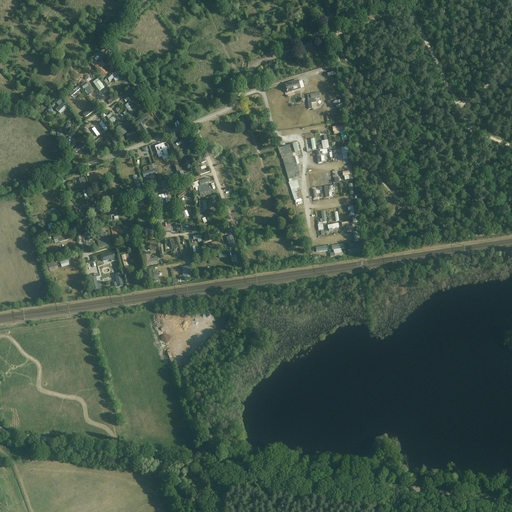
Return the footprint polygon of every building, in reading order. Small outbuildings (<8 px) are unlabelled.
[(262,12),(265,18),(273,14),(271,8),(262,12)] [(184,49),(187,55),(198,49),(215,40),(212,34),(184,49)] [(203,48),(208,56),(213,53),(208,45),(203,48)] [(202,58),(198,49),(187,55),(186,56),(190,64),(202,58)] [(101,61),(94,67),(104,77),(108,73),(102,68),(105,65),(101,61)] [(300,89),(298,81),(285,85),(287,90),(286,90),(287,93),(292,92),(300,89)] [(76,84),(67,91),(69,94),(78,87),(76,84)] [(88,87),(84,90),(89,98),(93,95),(88,87)] [(80,91),(71,98),(74,101),(82,94),(80,91)] [(317,96),(317,91),(306,91),(307,106),(314,106),(313,96),(317,96)] [(128,105),(124,108),(130,117),(135,114),(128,105)] [(53,113),(57,118),(65,111),(61,106),(53,113)] [(83,116),(90,110),(87,107),(80,112),(83,116)] [(142,114),(134,120),(143,132),(147,130),(140,121),(145,118),(142,114)] [(111,115),(104,120),(107,125),(110,123),(112,125),(117,122),(111,115)] [(97,135),(94,131),(89,134),(93,140),(95,139),(94,137),(97,135)] [(316,144),(316,147),(326,145),(325,138),(319,139),(320,143),(316,144)] [(155,150),(157,149),(160,155),(166,153),(161,141),(153,144),(155,150)] [(287,146),(279,149),(278,149),(280,155),(281,154),(282,159),(283,159),(289,182),(297,180),(296,178),(298,177),(297,174),(298,174),(299,172),(298,167),(296,166),(294,166),(292,157),(293,157),(292,154),(299,152),(297,144),(289,146),(290,147),(289,147),(288,147),(287,146)] [(75,151),(78,154),(84,150),(81,146),(75,151)] [(324,148),(315,148),(315,160),(322,160),(322,153),(324,153),(324,148)] [(341,179),(350,178),(349,169),(340,170),(341,179)] [(155,171),(142,174),(143,179),(156,176),(155,171)] [(209,177),(198,181),(200,186),(211,181),(209,177)] [(86,178),(78,180),(81,190),(89,188),(86,178)] [(333,191),(339,191),(338,182),(331,182),(332,189),(330,184),(321,185),(321,191),(319,186),(315,186),(311,188),(311,189),(313,193),(313,197),(316,196),(315,190),(318,197),(319,196),(321,196),(329,195),(333,193),(333,191)] [(186,189),(177,196),(181,201),(189,193),(186,189)] [(107,193),(99,195),(101,201),(109,199),(107,193)] [(165,195),(158,198),(161,206),(168,204),(165,195)] [(57,220),(60,218),(55,211),(52,213),(57,220)] [(347,221),(339,221),(339,230),(347,230),(347,221)] [(325,232),(331,232),(331,228),(336,228),(336,223),(325,223),(325,232)] [(122,226),(110,229),(113,240),(125,237),(122,226)] [(229,233),(224,235),(227,245),(232,243),(229,233)] [(128,255),(121,257),(124,269),(131,267),(128,255)] [(150,256),(144,257),(145,267),(158,266),(157,260),(150,260),(150,256)] [(98,258),(93,259),(96,269),(102,268),(100,260),(99,261),(98,258)] [(68,261),(56,264),(58,270),(70,267),(68,261)] [(179,265),(181,276),(188,275),(186,264),(179,265)] [(90,276),(92,287),(99,286),(98,281),(94,282),(93,275),(90,276)]
